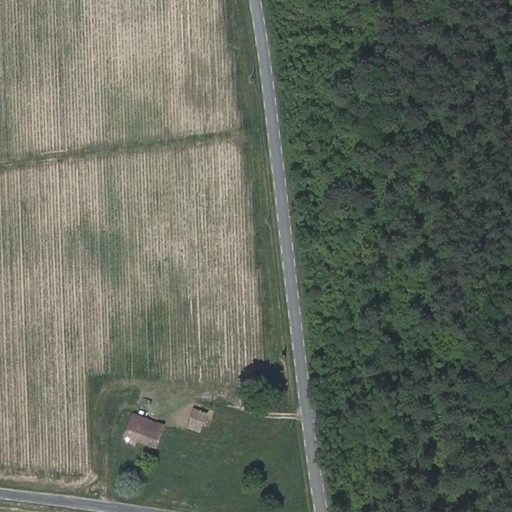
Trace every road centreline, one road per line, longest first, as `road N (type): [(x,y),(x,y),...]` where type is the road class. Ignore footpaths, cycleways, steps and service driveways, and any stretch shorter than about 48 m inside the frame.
road 1 (tertiary): [(253,0),(319,511)]
road 2 (unclassified): [(0,492),(143,511)]
